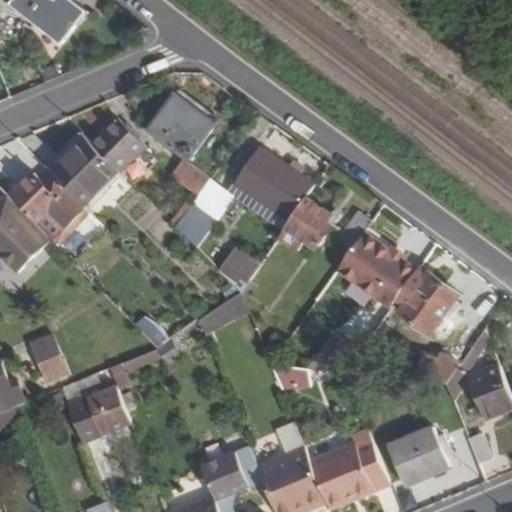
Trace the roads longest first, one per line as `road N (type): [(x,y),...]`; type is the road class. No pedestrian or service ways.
road 1 (residential): [(511,276),(197,41)]
road 2 (residential): [(197,41),(0,124)]
